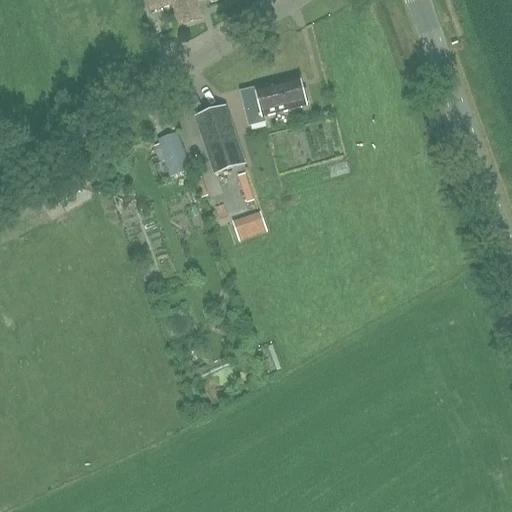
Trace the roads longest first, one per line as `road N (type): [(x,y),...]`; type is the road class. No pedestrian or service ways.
road 1 (unclassified): [(0,179),(297,0)]
road 2 (unclassified): [(511,268),(415,0)]
